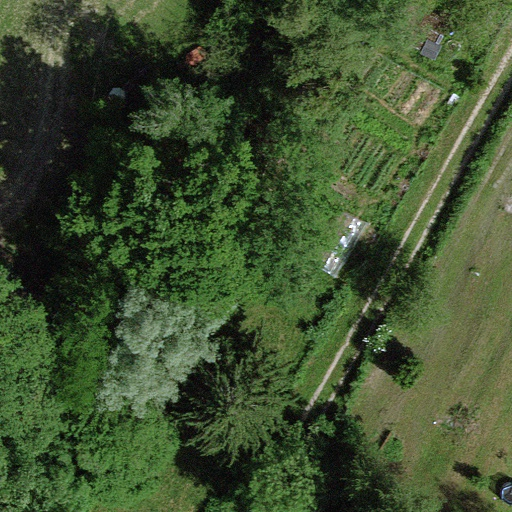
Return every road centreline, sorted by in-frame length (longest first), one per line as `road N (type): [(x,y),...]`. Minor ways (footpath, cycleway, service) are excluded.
road 1 (track): [(511,56),(253,511)]
road 2 (track): [(34,0),(49,95),(45,155),(34,190),(0,236)]
